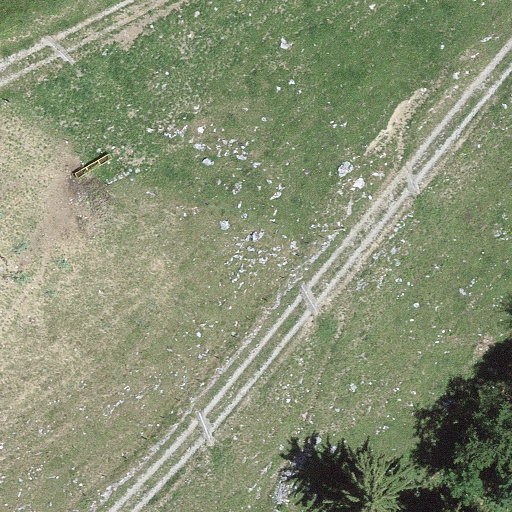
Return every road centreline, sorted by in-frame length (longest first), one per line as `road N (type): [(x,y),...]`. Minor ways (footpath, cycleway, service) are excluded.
road 1 (track): [(511,62),(130,511)]
road 2 (track): [(0,74),(145,0)]
